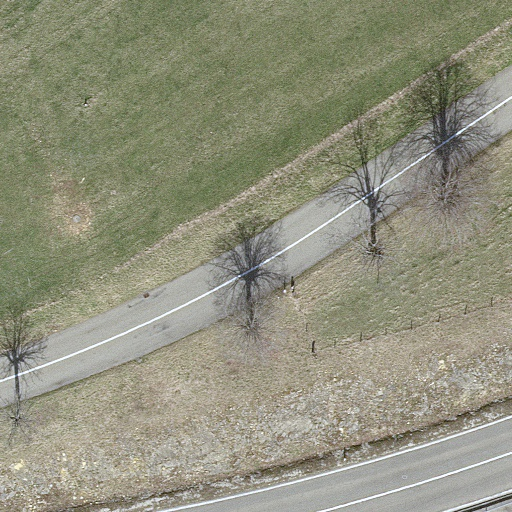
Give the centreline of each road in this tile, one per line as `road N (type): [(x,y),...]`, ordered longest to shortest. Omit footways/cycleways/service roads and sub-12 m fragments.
road 1 (secondary): [(511,98),(336,221),(117,337),(0,380)]
road 2 (primary): [(511,453),(316,511)]
